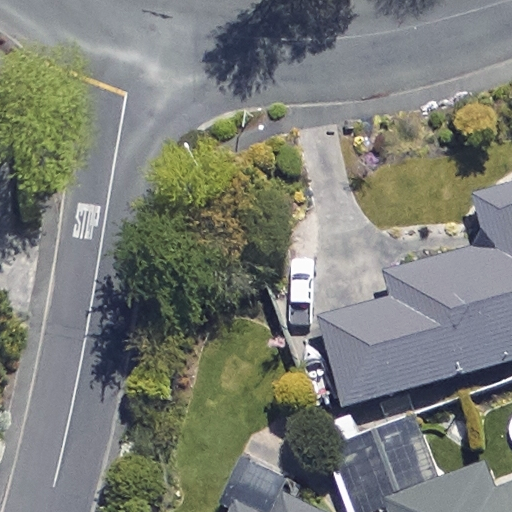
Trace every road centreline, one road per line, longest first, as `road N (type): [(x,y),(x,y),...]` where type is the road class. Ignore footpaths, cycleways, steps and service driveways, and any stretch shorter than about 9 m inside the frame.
road 1 (residential): [(49,511),(139,22)]
road 2 (residential): [(139,22),(315,41),(373,36),(511,0)]
